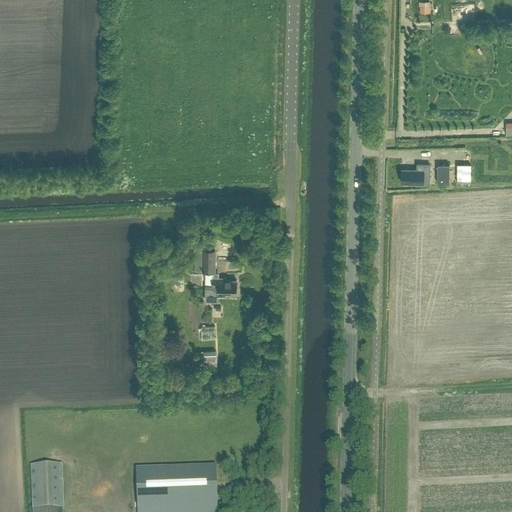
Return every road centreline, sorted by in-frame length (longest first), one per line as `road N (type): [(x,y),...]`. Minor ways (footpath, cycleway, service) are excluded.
road 1 (secondary): [(345,511),(359,0)]
road 2 (unclassified): [(283,511),(293,0)]
